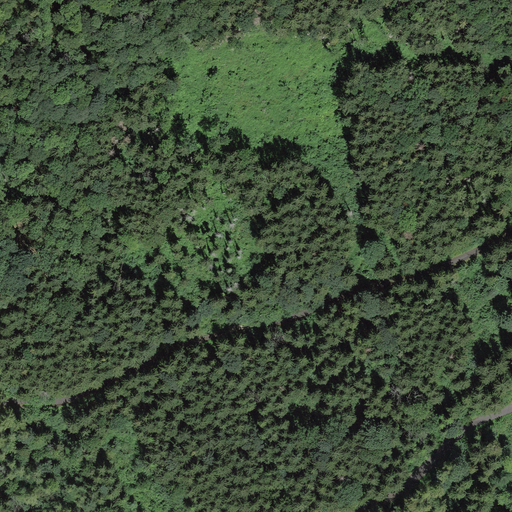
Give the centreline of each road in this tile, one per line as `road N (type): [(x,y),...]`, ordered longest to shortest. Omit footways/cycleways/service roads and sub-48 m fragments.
road 1 (track): [(511,236),(298,317),(0,391)]
road 2 (track): [(357,511),(477,421),(511,408)]
